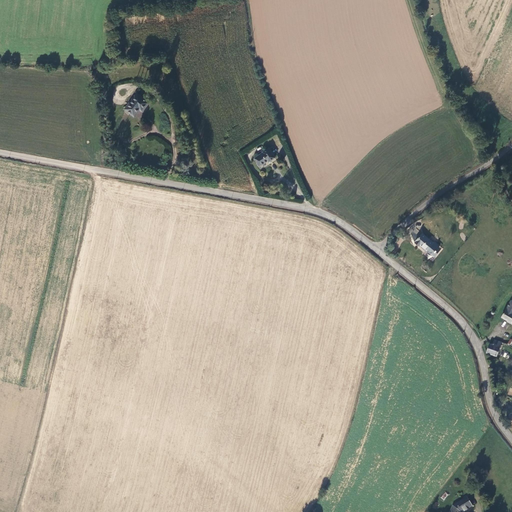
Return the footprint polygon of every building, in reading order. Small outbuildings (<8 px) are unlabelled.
[(149,103),(137,94),(125,111),(126,112),(134,118),(140,111),(142,112),(149,103)] [(255,160),(259,167),(268,162),(269,162),(275,159),(269,149),(263,153),(264,153),(255,160)] [(433,243),(422,234),(415,243),(419,246),(420,245),(427,251),(433,243)] [(502,318),(511,323),(511,301),(502,318)] [(490,344),(487,353),(496,357),(502,342),(494,340),(492,345),(490,344)] [(464,511),(473,506),(467,497),(453,506),(450,511),(464,511)]
